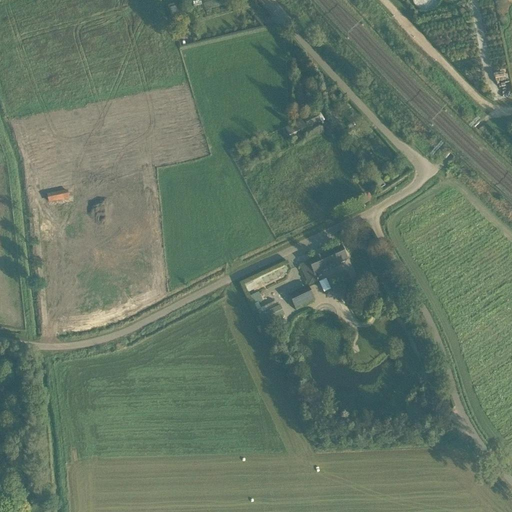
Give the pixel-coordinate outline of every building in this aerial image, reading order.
[(175,26),(182,24),(177,7),(169,9),(175,26)] [(320,122),(317,115),(285,129),(289,136),(320,122)] [(69,199),(67,190),(47,194),(49,204),(69,199)] [(347,261),(341,247),(299,266),(309,286),(318,282),(315,275),(347,261)] [(259,279),(244,286),(247,293),(262,286),(285,275),(286,272),(287,269),(285,266),(259,279)] [(342,288),(346,286),(348,290),(352,288),(351,284),(347,275),(338,279),(342,288)] [(288,295),(295,310),(314,301),(307,286),(288,295)] [(358,289),(349,294),(354,306),(363,302),(358,289)] [(259,293),(249,297),(253,305),(256,311),(255,312),(257,316),(279,305),(279,304),(274,303),(261,309),(258,303),(263,301),(266,300),(263,294),(260,295),(259,293)] [(274,321),(284,316),(280,306),(258,317),(266,334),(277,328),(274,321)] [(405,409),(412,428),(428,422),(421,403),(405,409)]
